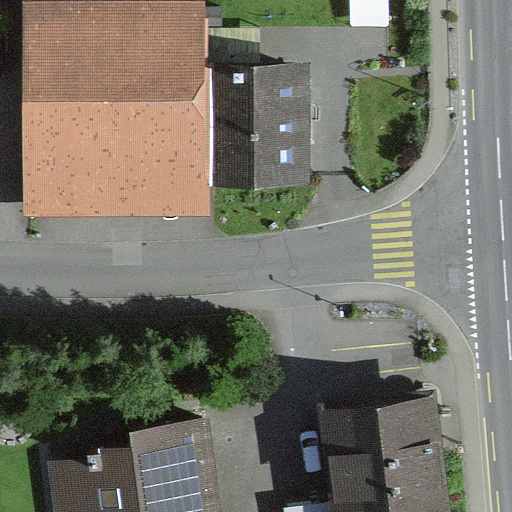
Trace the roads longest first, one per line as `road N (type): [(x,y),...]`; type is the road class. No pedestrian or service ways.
road 1 (unclassified): [(505,251),(201,269),(0,270)]
road 2 (secondary): [(505,251),(495,75)]
